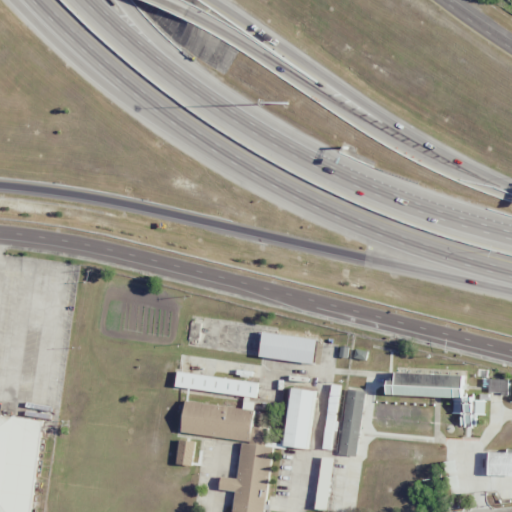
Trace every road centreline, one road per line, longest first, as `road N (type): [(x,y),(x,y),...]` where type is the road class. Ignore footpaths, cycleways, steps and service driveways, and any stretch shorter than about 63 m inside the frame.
road 1 (secondary): [(0,230),(144,256),(511,351)]
road 2 (motorway): [(0,183),(81,194),(511,292)]
road 3 (motorway): [(511,232),(336,172),(246,125),(93,0)]
road 4 (motorway): [(511,194),(397,142),(195,13)]
road 5 (motorway): [(511,185),(435,146),(211,0)]
road 6 (motorway): [(275,182),(398,238),(511,271)]
road 7 (motorway): [(246,125),(174,59),(128,0)]
road 8 (motorway): [(132,87),(275,182)]
road 9 (motorway): [(13,0),(118,95)]
road 10 (motorway): [(118,95),(236,161)]
road 11 (motorway): [(36,0),(132,87)]
